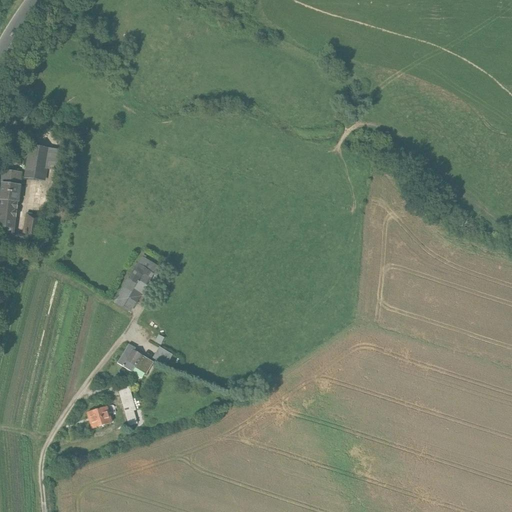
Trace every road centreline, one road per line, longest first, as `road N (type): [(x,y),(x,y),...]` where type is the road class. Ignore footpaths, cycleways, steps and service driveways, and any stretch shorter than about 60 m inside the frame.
road 1 (track): [(44,511),(43,471),(57,429),(142,308)]
road 2 (track): [(0,325),(25,188)]
